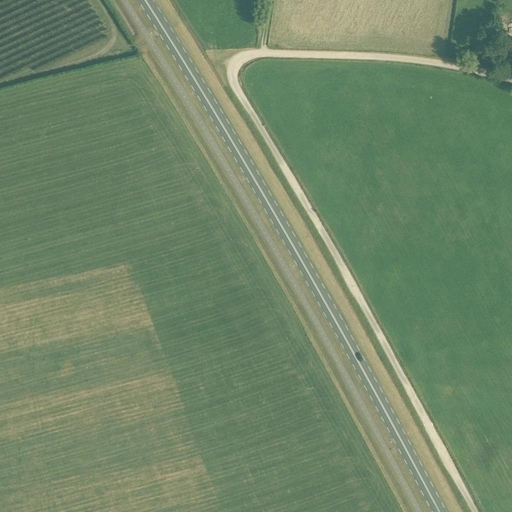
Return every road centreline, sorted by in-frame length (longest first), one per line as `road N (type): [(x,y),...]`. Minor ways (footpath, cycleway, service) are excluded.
road 1 (primary): [(439,511),(246,162),(144,0)]
road 2 (track): [(475,511),(231,77),(235,58),(263,53)]
road 3 (track): [(263,53),(375,56),(511,78)]
